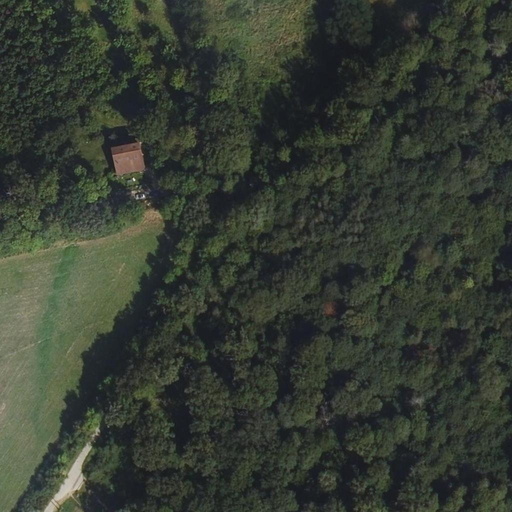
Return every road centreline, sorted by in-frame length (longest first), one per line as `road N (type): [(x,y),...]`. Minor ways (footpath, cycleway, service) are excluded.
road 1 (unclassified): [(219,227),(49,511)]
road 2 (track): [(458,0),(405,38),(219,227)]
